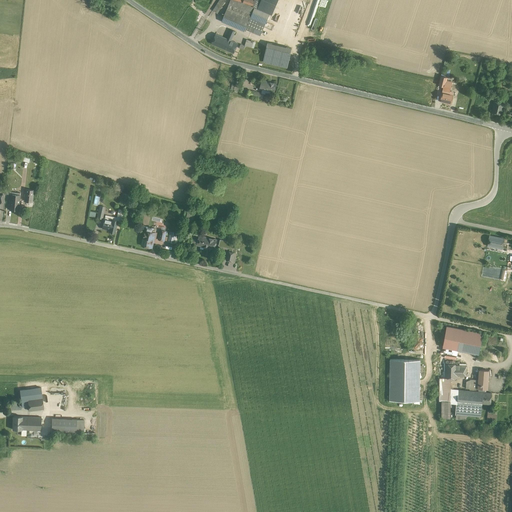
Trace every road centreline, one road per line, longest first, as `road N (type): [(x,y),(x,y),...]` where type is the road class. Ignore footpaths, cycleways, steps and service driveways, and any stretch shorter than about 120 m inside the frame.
road 1 (unclassified): [(0,225),(432,318)]
road 2 (unclassified): [(501,127),(216,57),(130,0)]
road 3 (unclassified): [(432,318),(455,215),(494,194),(501,127)]
